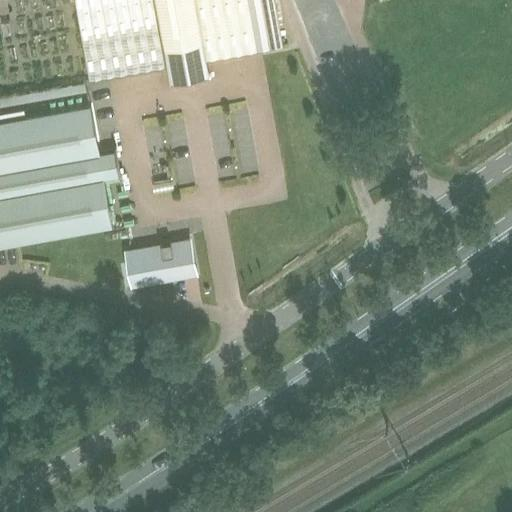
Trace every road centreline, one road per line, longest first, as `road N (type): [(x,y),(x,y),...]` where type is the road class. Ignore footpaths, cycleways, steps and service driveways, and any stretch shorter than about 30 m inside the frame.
road 1 (unclassified): [(0,503),(141,416),(511,156)]
road 2 (primary): [(94,511),(511,229)]
